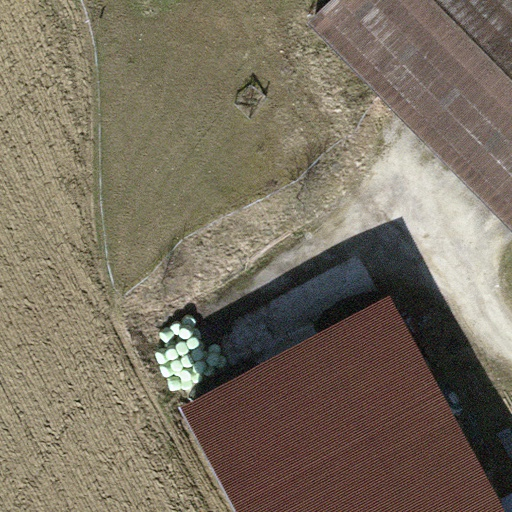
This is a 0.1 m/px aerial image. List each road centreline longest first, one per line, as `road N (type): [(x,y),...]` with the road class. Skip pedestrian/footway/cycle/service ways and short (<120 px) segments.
road 1 (track): [(463,178),(434,233),(369,231),(211,316)]
road 2 (track): [(511,337),(434,233)]
